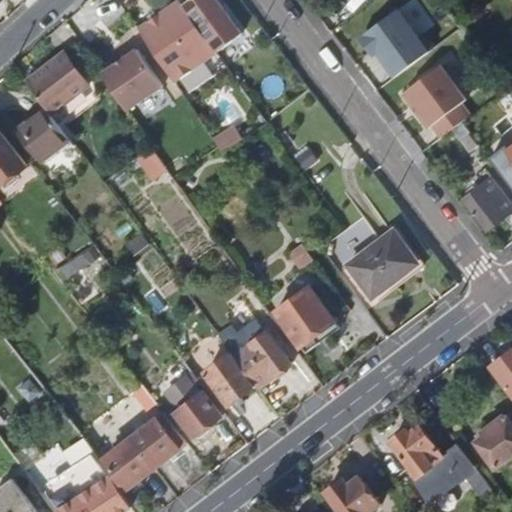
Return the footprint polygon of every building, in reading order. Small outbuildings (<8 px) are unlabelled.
[(220,0),(195,0),(187,6),(222,53),(247,35),(220,0)] [(184,2),(142,33),(178,87),(223,54),(222,53),(187,6),(184,2)] [(382,55),(400,79),(438,50),(427,35),(423,38),(403,12),(365,40),(378,58),(382,55)] [(453,50),(443,58),(471,95),(481,87),(453,50)] [(34,82),(58,114),(96,87),(72,54),(34,82)] [(115,66),(103,74),(131,115),(166,92),(140,54),(127,64),(118,70),(115,66)] [(124,59),(115,66),(118,70),(127,64),(124,59)] [(437,127),(446,139),(457,130),(466,123),(474,117),(465,105),(471,101),(445,67),(407,96),(416,108),(420,105),(427,114),(423,117),(433,130),(437,127)] [(498,101),(511,119),(511,91),(510,93),(498,101)] [(511,119),(498,101),(489,109),(511,138),(511,119)] [(23,132),(48,164),(77,143),(52,110),(23,132)] [(472,134),(472,132),(466,123),(457,130),(464,139),(472,134)] [(0,185),(5,193),(33,172),(0,128),(0,185)] [(218,145),(227,158),(247,143),(238,130),(218,145)] [(464,139),(474,152),(481,147),(472,134),(464,139)] [(155,146),(140,156),(154,178),(169,169),(155,146)] [(511,199),(497,179),(470,199),(493,230),(510,217),(509,215),(511,212),(511,199)] [(369,254),(357,263),(380,293),(426,259),(401,226),(367,251),(369,254)] [(157,288),(174,280),(158,241),(140,248),(157,288)] [(290,254),(302,269),(316,260),(303,244),(290,254)] [(92,257),(98,265),(106,258),(99,250),(92,257)] [(65,276),(72,285),(96,266),(90,257),(65,276)] [(276,313),(301,347),(337,320),(311,286),(276,313)] [(295,364),(270,331),(251,346),(236,326),(223,336),(235,353),(238,356),(260,386),(262,389),(295,364)] [(201,378),(223,406),(229,401),(233,406),(260,386),(238,356),(235,353),(201,378)] [(511,358),(497,370),(511,389),(511,358)] [(208,391),(181,411),(199,436),(227,416),(208,391)] [(134,438),(158,469),(191,444),(168,413),(134,438)] [(484,445),(505,471),(511,465),(511,418),(488,438),(490,440),(484,445)] [(409,430),(394,443),(420,477),(416,479),(426,502),(471,466),(475,463),(472,459),(457,440),(447,447),(449,453),(445,456),(421,426),(412,432),(409,430)] [(107,459),(132,488),(158,469),(134,438),(107,459)] [(88,496),(64,511),(128,511),(135,507),(114,477),(113,479),(106,469),(82,486),(88,496)] [(470,479),(490,503),(499,495),(481,470),(470,479)] [(330,492),(345,511),(376,511),(386,505),(361,474),(350,483),(347,479),(330,492)] [(39,511),(14,477),(0,487),(4,491),(0,494),(0,511),(39,511)]
